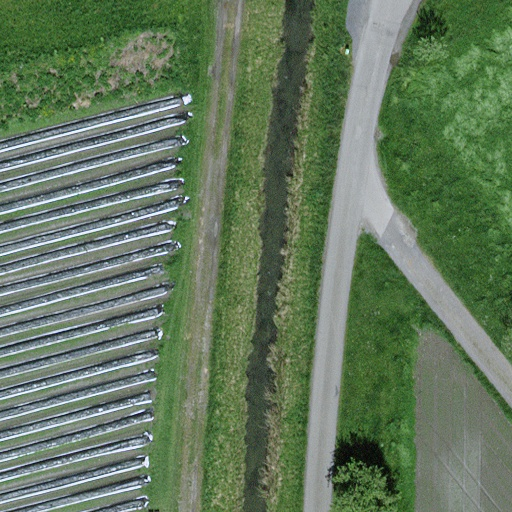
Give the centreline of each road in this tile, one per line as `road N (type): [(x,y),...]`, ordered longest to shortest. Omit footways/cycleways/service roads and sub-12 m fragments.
road 1 (track): [(413,0),(371,511)]
road 2 (track): [(392,240),(511,388)]
